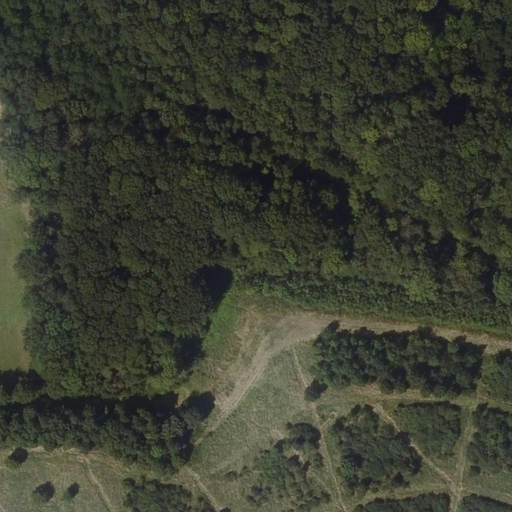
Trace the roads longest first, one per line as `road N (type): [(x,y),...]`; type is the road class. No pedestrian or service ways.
road 1 (track): [(511,305),(251,275),(225,291),(193,390),(177,403)]
road 2 (track): [(241,383),(269,336),(305,324),(511,350)]
